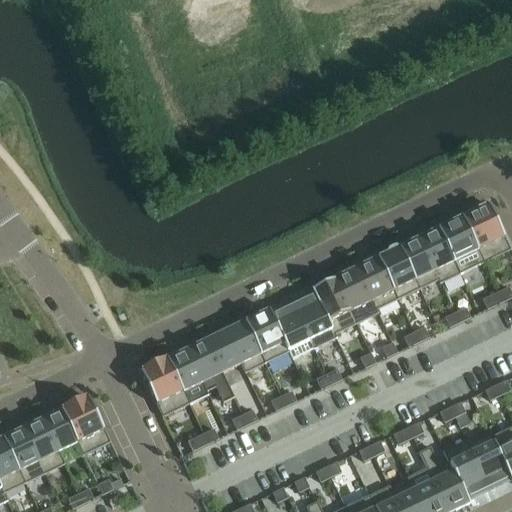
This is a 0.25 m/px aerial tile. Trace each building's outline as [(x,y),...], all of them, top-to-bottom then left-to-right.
[(490,207),(463,220),(484,265),(511,252),(490,207)] [(463,220),(439,232),(461,277),(484,265),(463,220)] [(439,232),(420,241),(441,286),(461,277),(439,232)] [(420,241),(400,251),(420,292),(439,283),(440,287),(441,286),(420,241)] [(389,256),(378,261),(398,302),(420,292),(400,251),(399,251),(396,250),(390,253),(389,256)] [(378,261),(357,271),(377,313),(398,302),(378,261)] [(357,271),(335,282),(357,327),(358,326),(352,314),(372,304),(376,313),(377,313),(357,271)] [(335,282),(313,292),(337,341),(338,341),(336,337),(357,327),(335,282)] [(511,295),(509,290),(499,295),(504,305),(511,300),(511,295)] [(314,296),(293,307),(315,352),(337,341),(313,292),(312,293),(314,296)] [(499,295),(483,303),(488,312),(504,305),(499,295)] [(270,313),(290,355),(291,354),(290,353),(309,343),(314,352),(315,352),(293,307),(272,317),(270,313)] [(466,311),(456,316),(460,326),(471,321),(466,311)] [(270,313),(246,325),(266,366),(290,355),(270,313)] [(456,316),(445,321),(450,331),(460,326),(456,316)] [(246,325),(226,334),(246,376),(266,366),(246,325)] [(425,331),(415,336),(419,346),(430,341),(425,331)] [(226,334),(207,344),(234,400),(235,400),(223,376),(241,367),(245,376),(246,376),(226,334)] [(415,336),(404,341),(409,351),(419,346),(415,336)] [(207,344),(187,353),(203,385),(207,394),(216,390),(224,405),(234,400),(207,344)] [(393,346),(382,351),(387,361),(398,356),(393,346)] [(187,353),(168,362),(190,407),(191,407),(185,394),(203,385),(187,353)] [(371,356),(360,362),(365,372),(376,366),(371,356)] [(168,362),(141,375),(163,420),(190,407),(168,362)] [(338,373),(327,378),(332,388),(342,383),(338,373)] [(327,378),(317,383),(322,393),(332,388),(327,378)] [(506,384),(496,389),(501,399),(511,394),(506,384)] [(496,389),(486,394),(490,404),(501,399),(496,389)] [(292,395),(282,400),(287,410),(297,405),(292,395)] [(89,400),(62,413),(84,458),(111,445),(89,400)] [(282,400),(272,405),(276,414),(287,410),(282,400)] [(461,406),(451,411),(455,421),(466,416),(461,406)] [(451,411),(440,416),(445,425),(455,421),(451,411)] [(62,413),(43,422),(65,468),(66,467),(60,454),(77,446),(83,459),(84,458),(62,413)] [(253,414),(243,418),(248,428),(258,423),(253,414)] [(243,418),(233,423),(237,433),(248,428),(243,418)] [(43,422),(23,432),(45,477),(65,468),(43,422)] [(415,428),(409,431),(414,441),(419,438),(415,428)] [(491,436),(490,436),(511,482),(511,429),(492,439),(491,436)] [(409,431),(394,438),(399,448),(414,441),(409,431)] [(23,432),(4,441),(26,486),(45,477),(23,432)] [(209,435),(204,437),(209,447),(214,445),(209,435)] [(467,443),(466,443),(490,492),(511,481),(511,484),(511,482),(490,436),(469,446),(467,443)] [(204,437),(188,445),(193,455),(209,447),(204,437)] [(0,488),(8,504),(9,503),(5,496),(26,486),(4,441),(0,443),(0,488)] [(466,443),(444,454),(469,506),(470,506),(468,502),(490,492),(466,443)] [(380,445),(370,450),(375,459),(385,454),(380,445)] [(370,450),(360,455),(364,464),(375,459),(370,450)] [(431,450),(420,455),(447,511),(457,511),(469,506),(444,454),(449,465),(440,469),(431,450)] [(427,471),(408,480),(423,511),(447,511),(420,455),(427,471)] [(337,466),(327,470),(331,480),(342,475),(337,466)] [(327,470),(316,475),(321,485),(331,480),(327,470)] [(390,489),(389,489),(399,511),(423,511),(408,480),(409,484),(392,492),(390,489)] [(298,484),(294,486),(299,496),(310,491),(305,481),(298,484)] [(109,483),(99,488),(103,498),(114,493),(109,483)] [(399,511),(389,489),(369,499),(375,511),(399,511)] [(283,491),(273,496),(278,507),(288,501),(283,491)] [(89,492),(79,497),(84,507),(94,502),(89,492)] [(79,497),(69,502),(73,511),(84,507),(79,497)] [(117,499),(109,503),(113,510),(121,507),(117,499)] [(375,511),(369,499),(346,510),(346,511),(375,511)]
